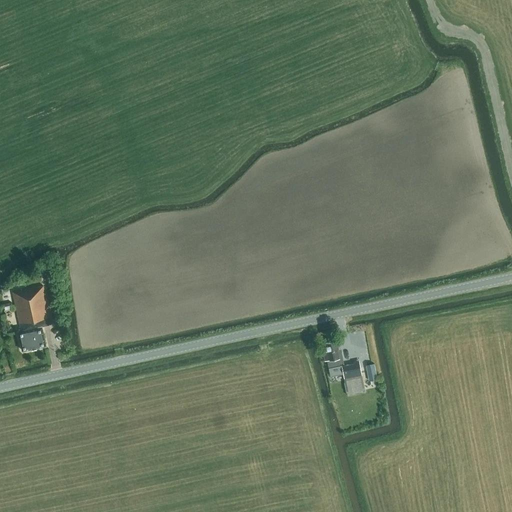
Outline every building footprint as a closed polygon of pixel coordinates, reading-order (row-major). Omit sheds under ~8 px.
[(42,325),(52,323),(44,285),(13,292),(20,330),(17,331),(22,350),(32,348),(32,349),(37,348),(37,347),(46,345),(42,325)] [(12,302),(4,304),(6,311),(13,309),(12,302)] [(325,360),(328,360),(329,367),(342,365),(344,364),(341,347),(338,348),(336,341),(326,343),(328,351),(324,352),(325,360)] [(361,374),(359,360),(353,361),(354,363),(342,365),(344,377),(361,374)] [(374,363),(366,365),(369,380),(377,378),(374,363)]
